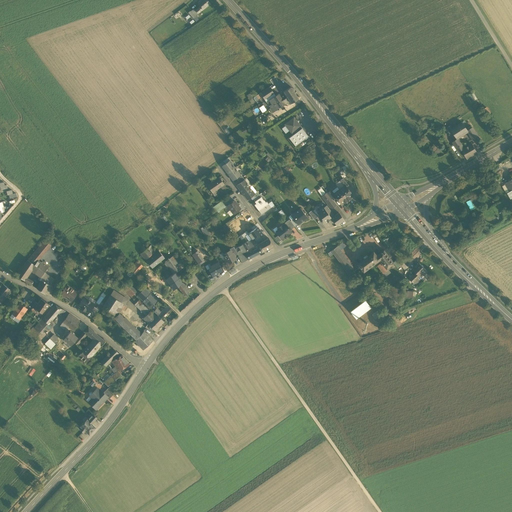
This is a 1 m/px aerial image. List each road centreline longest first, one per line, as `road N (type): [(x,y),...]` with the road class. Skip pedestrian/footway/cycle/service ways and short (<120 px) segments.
road 1 (track): [(380,511),(222,286)]
road 2 (primary): [(365,164),(227,0)]
road 3 (secondary): [(142,369),(108,422),(25,511)]
road 4 (secondary): [(282,253),(191,311),(142,369)]
road 5 (residential): [(142,369),(94,326),(0,271)]
